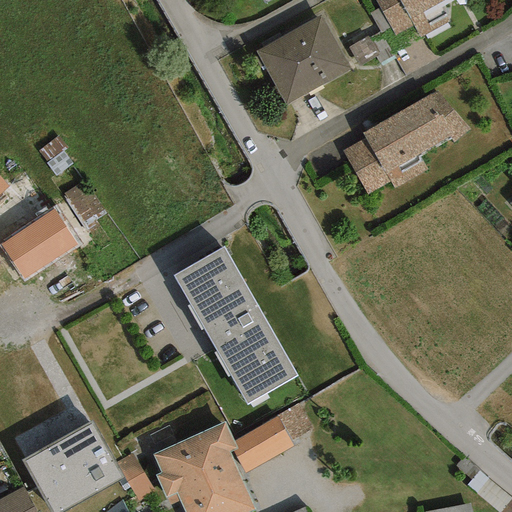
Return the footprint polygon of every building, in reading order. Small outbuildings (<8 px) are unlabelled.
[(374,0),(394,36),(412,26),(420,38),(448,21),(438,4),(445,0),(374,0)] [(320,15),(255,50),(285,105),(349,70),(320,15)] [(436,91),(362,133),(365,138),(341,150),(366,194),(389,182),(394,188),(426,169),(418,155),(449,138),(452,143),(469,129),(436,91)] [(90,179),(54,191),(69,235),(90,229),(86,216),(101,211),(90,179)] [(53,211),(2,244),(23,277),(74,245),(53,211)] [(224,247),(173,275),(246,405),(295,375),(224,247)] [(290,441),(312,429),(298,403),(277,416),(290,441)] [(290,441),(277,416),(233,442),(236,449),(232,451),(244,473),(293,447),(290,441)] [(22,460),(51,511),(62,511),(122,479),(90,422),(22,460)] [(166,498),(176,493),(184,511),(249,511),(254,510),(228,452),(232,451),(236,449),(233,442),(224,422),(152,455),(160,473),(156,475),(166,498)] [(155,490),(133,451),(116,460),(138,500),(155,490)] [(466,485),(497,511),(511,511),(511,497),(464,457),(456,466),(471,480),(466,485)] [(33,511),(22,488),(0,499),(0,511),(33,511)] [(471,511),(469,502),(428,511),(471,511)]
